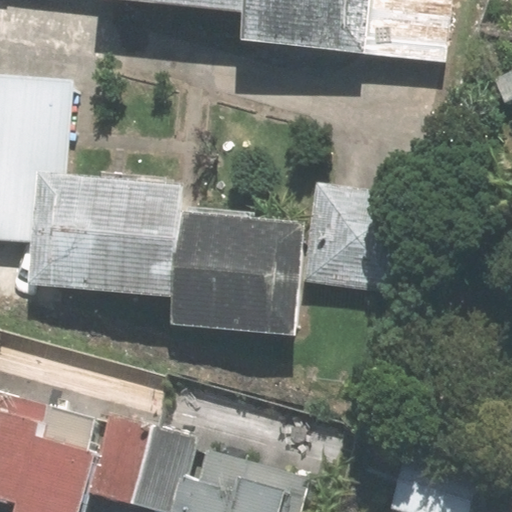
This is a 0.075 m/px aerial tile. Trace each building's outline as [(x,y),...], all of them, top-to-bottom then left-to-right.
[(115,0),(115,4),(250,17),(247,41),(437,60),(442,0),(115,0)] [(0,241),(55,245),(51,290),(193,300),(190,331),(304,339),(308,282),(410,292),(416,204),(328,197),(325,238),(193,230),(195,197),(73,189),(80,89),(0,83),(0,241)] [(511,251),(511,209),(479,200),(468,239),(511,251)] [(101,427),(6,398),(0,420),(0,500),(37,511),(92,511),(98,495),(156,511),(307,511),(315,488),(220,460),(211,489),(194,484),(204,448),(122,424),(111,464),(92,459),(101,427)] [(416,457),(400,511),(477,511),(487,477),(416,457)]
